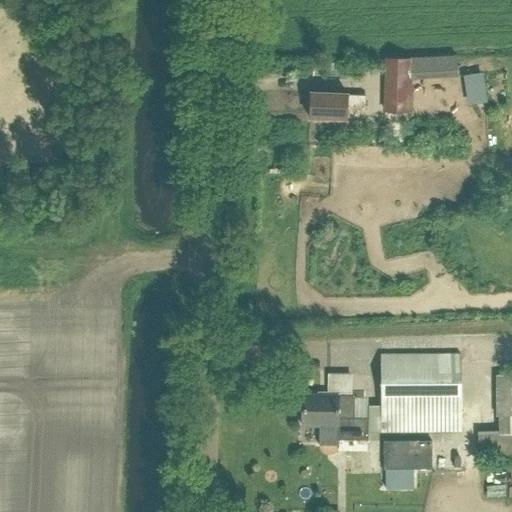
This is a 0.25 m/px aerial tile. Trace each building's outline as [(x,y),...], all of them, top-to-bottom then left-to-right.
[(383,111),(408,111),(409,80),(456,78),(456,57),(409,59),(385,58),(383,111)] [(478,70),(457,75),(464,104),(484,100),(478,70)] [(363,110),(364,97),(347,96),(347,94),(310,93),(310,119),(346,120),(346,110),(363,110)] [(457,353),(377,354),(378,432),(458,431),(457,353)] [(511,374),(492,375),(492,415),(495,415),(496,434),(475,434),(475,456),(511,454),(511,374)] [(338,397),(303,396),(302,424),(318,424),(318,446),(334,446),(334,439),(365,440),(365,417),(351,417),(351,397),(338,397)] [(380,440),(381,468),(429,468),(429,440),(380,440)]
